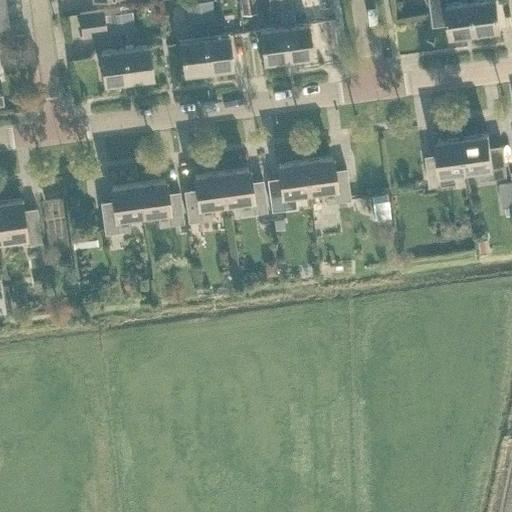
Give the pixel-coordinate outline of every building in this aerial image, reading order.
[(200,20),(201,20),(198,0),(186,2),(189,22),(200,20)] [(209,0),(198,0),(201,20),(212,18),(213,18),(209,0)] [(255,12),(253,0),(239,0),(241,14),(255,12)] [(268,0),(269,11),(280,9),(279,0),(268,0)] [(279,0),(280,9),(292,7),(292,5),(291,0),(279,0)] [(470,0),(465,0),(465,1),(448,3),(447,0),(429,0),(433,24),(448,22),(450,34),(475,31),(470,0)] [(470,0),(475,31),(500,28),(496,0),(470,0)] [(118,11),(119,11),(118,3),(101,6),(101,8),(78,11),(81,36),(106,33),(105,25),(108,24),(109,33),(121,31),(118,11)] [(121,31),(133,29),(130,10),(119,11),(118,11),(121,31)] [(294,23),(282,25),(287,57),(311,53),(307,22),(294,23)] [(282,25),(258,28),(263,60),(287,57),(282,25)] [(214,35),(203,36),(207,68),(231,64),(227,33),(214,35)] [(202,36),(179,39),(183,71),(207,68),(203,36),(202,36)] [(127,79),(152,75),(147,44),(123,47),(127,79)] [(103,82),(127,79),(123,47),(99,50),(103,82)] [(480,179),(506,175),(502,144),(490,146),(488,133),(462,136),(466,170),(479,168),(480,179)] [(454,172),(466,170),(462,136),(436,140),(437,153),(425,155),(429,186),(455,182),(454,172)] [(346,199),(349,198),(345,167),(332,168),(330,155),(303,158),(308,190),(323,188),(325,202),(338,200),(346,199)] [(293,192),(308,190),(303,158),(277,162),(279,176),(266,178),(270,209),(295,206),(293,192)] [(241,213),(266,210),(262,178),(249,180),(247,166),(220,170),(225,202),(239,200),(241,213)] [(210,204),(225,202),(220,170),(193,173),(195,187),(183,189),(187,221),(212,217),(210,204)] [(158,225),(183,221),(178,190),(166,192),(164,178),(137,181),(141,214),(156,212),(158,225)] [(127,216),(141,214),(137,181),(110,185),(112,199),(99,201),(104,232),(129,229),(127,216)] [(511,183),(511,181),(499,183),(500,194),(511,192),(511,183)] [(389,217),(386,191),(371,193),(374,219),(389,217)] [(25,243),(40,241),(35,206),(22,208),(20,197),(0,200),(0,237),(24,235),(25,243)] [(273,218),(274,228),(284,227),(282,217),(273,218)] [(264,258),(265,274),(277,272),(275,257),(264,258)]
